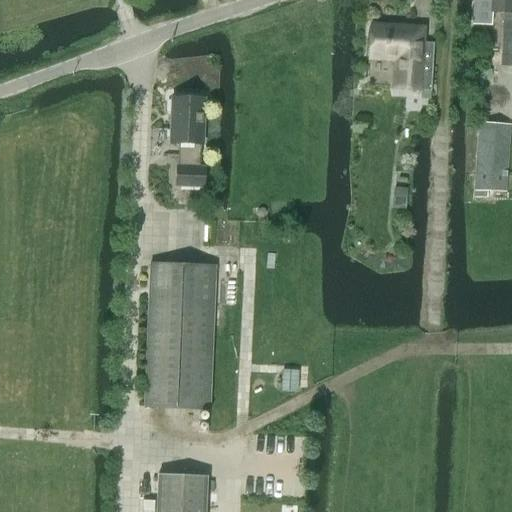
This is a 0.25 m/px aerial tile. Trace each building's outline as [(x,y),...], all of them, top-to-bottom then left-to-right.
[(501,66),(511,66),(511,0),(491,0),(492,0),(493,1),(492,12),(504,13),(501,66)] [(431,92),(433,44),(415,44),(416,30),(370,28),(369,57),(398,59),(396,90),(431,92)] [(201,146),(202,146),(204,99),(172,98),(170,144),(179,145),(178,168),(177,168),(176,186),(204,188),(205,169),(200,169),(201,146)] [(481,119),(476,169),(486,170),(496,171),(495,179),(506,180),(507,172),(506,172),(510,125),(485,123),(485,120),(481,119)] [(149,263),(143,407),(210,410),(215,266),(149,263)] [(157,475),(155,511),(205,511),(207,477),(157,475)]
